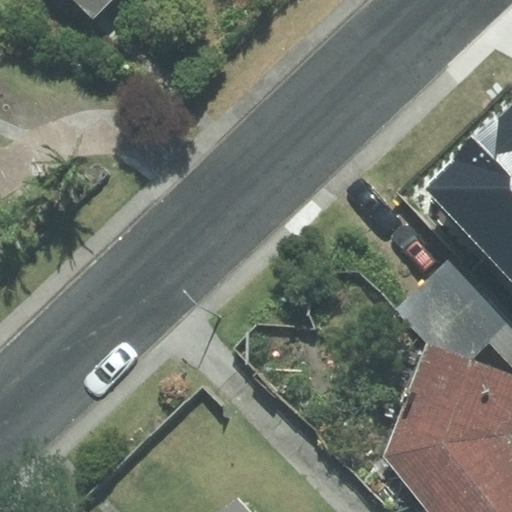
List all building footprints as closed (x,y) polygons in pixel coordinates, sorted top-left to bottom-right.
[(82,0),(94,12),(106,0),(82,0)] [(476,242),(511,208),(511,108),(426,188),(476,242)] [(511,280),(511,208),(476,242),(511,280)] [(470,361),(505,324),(447,260),(396,307),(427,345),(470,361)] [(385,456),(430,511),(511,511),(511,437),(508,433),(511,422),(511,376),(470,361),(427,345),(385,456)] [(245,511),(236,502),(225,511),(245,511)]
